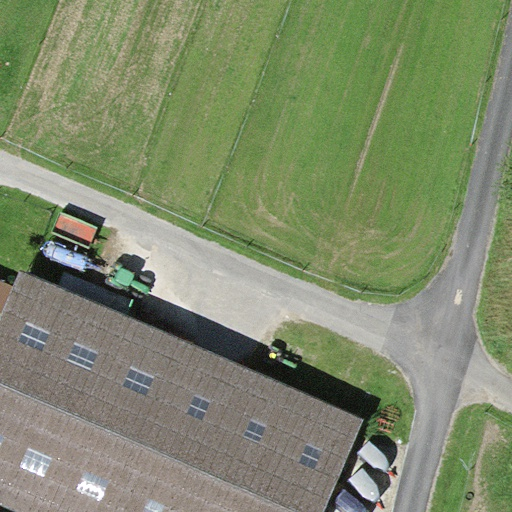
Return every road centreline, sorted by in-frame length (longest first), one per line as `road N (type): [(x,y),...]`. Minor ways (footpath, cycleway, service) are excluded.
road 1 (track): [(511,63),(440,348)]
road 2 (track): [(440,348),(401,511)]
